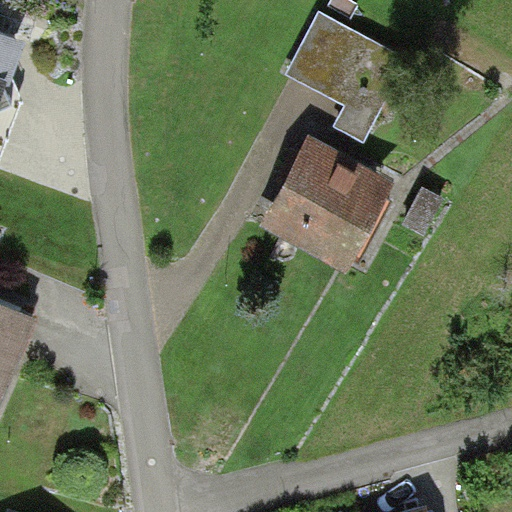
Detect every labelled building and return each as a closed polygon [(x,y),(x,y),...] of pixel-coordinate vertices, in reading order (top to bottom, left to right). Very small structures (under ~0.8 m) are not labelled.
[(403,49),(320,6),(288,67),(343,95),(335,112),(364,126),(403,49)] [(0,15),(0,94),(24,24),(0,15)] [(310,121),(263,211),(344,253),(390,163),(310,121)] [(423,177),(403,214),(427,228),(448,191),(423,177)] [(0,289),(0,388),(35,303),(0,289)] [(430,511),(424,491),(350,511),(430,511)]
